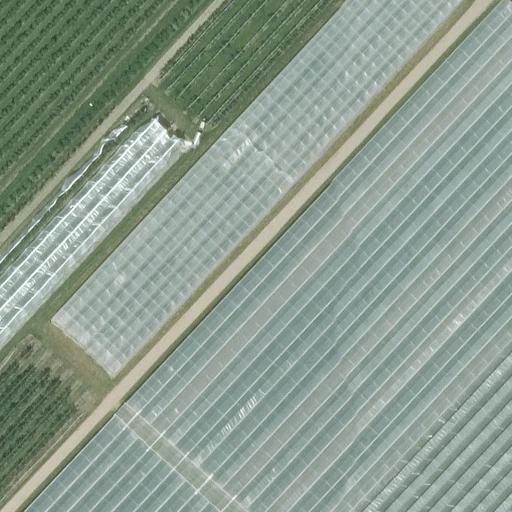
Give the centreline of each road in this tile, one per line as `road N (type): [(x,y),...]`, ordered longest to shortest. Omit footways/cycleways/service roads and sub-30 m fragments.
road 1 (track): [(6,511),(483,0)]
road 2 (track): [(0,241),(223,0)]
